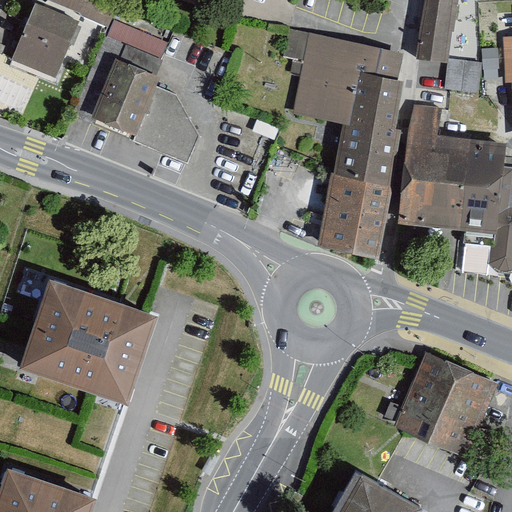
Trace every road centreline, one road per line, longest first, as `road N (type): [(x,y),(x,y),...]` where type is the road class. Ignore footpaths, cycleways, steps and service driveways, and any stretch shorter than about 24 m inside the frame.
road 1 (secondary): [(289,284),(247,244),(192,215),(0,144)]
road 2 (residential): [(418,0),(378,305)]
road 3 (tertiary): [(305,343),(296,392),(235,511)]
road 4 (secondary): [(511,351),(378,305)]
